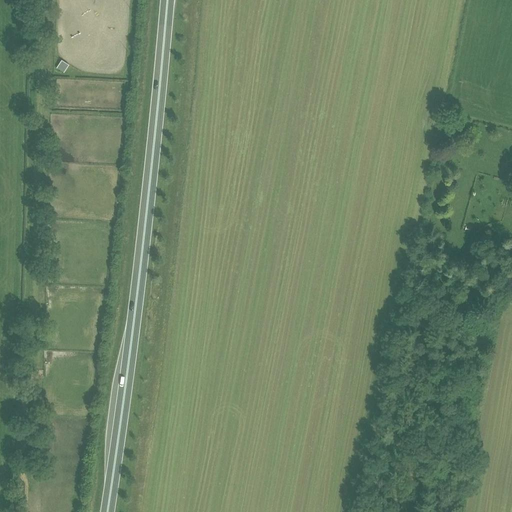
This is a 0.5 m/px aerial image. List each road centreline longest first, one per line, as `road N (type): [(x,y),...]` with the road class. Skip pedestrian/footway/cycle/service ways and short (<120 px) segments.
road 1 (unclassified): [(255,511),(331,0)]
road 2 (trunk): [(106,511),(166,0)]
